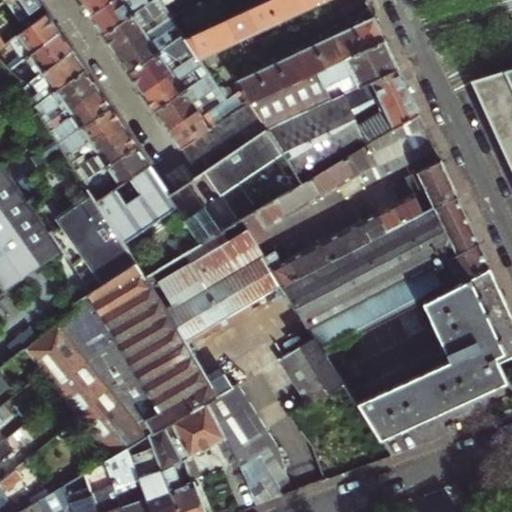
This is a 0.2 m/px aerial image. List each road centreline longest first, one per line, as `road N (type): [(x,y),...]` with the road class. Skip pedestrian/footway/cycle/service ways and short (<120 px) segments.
road 1 (residential): [(511,231),(403,0)]
road 2 (residential): [(511,439),(309,511)]
